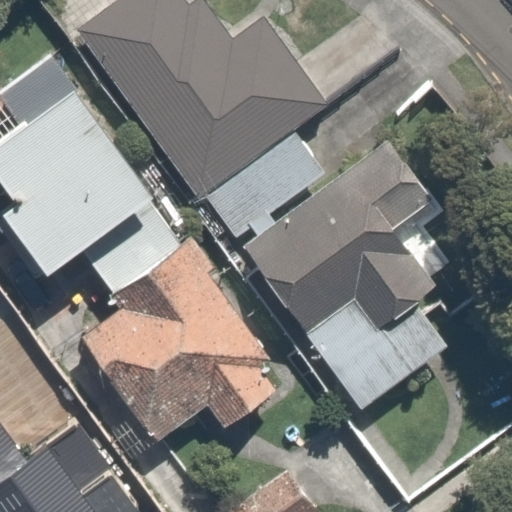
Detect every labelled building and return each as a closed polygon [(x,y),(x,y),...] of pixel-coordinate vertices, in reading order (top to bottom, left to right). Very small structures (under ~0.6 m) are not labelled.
[(117,0),(85,22),(248,261),(260,253),(353,189),(303,115),(334,94),(275,8),(233,37),(207,0),(117,0)] [(90,40),(0,101),(0,154),(35,206),(17,218),(62,284),(98,259),(119,291),(207,231),(216,225),(90,40)] [(353,189),(260,253),(370,414),(484,336),(413,232),(459,200),(420,143),(353,189)] [(312,386),(207,231),(119,291),(80,318),(174,457),(253,403),(264,419),(312,386)] [(136,511),(33,361),(0,383),(0,511),(136,511)] [(370,511),(377,508),(327,434),(216,508),(218,511),(370,511)]
